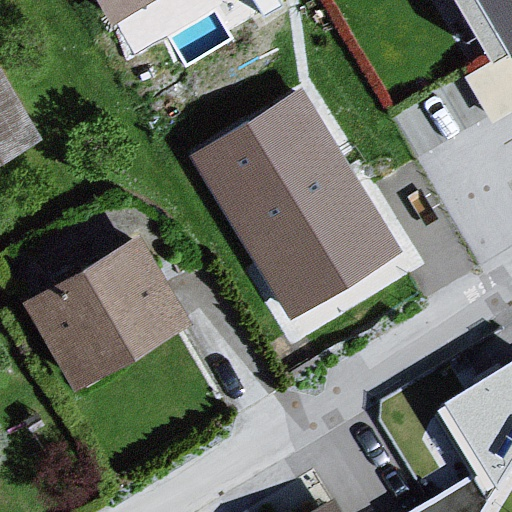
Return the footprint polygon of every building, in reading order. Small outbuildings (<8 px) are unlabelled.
[(91,0),(110,27),(156,0),(91,0)] [(511,0),(455,0),(496,70),(511,60),(511,0)] [(511,115),(472,50),(377,102),(430,193),(511,150),(511,115)] [(0,68),(0,164),(41,142),(0,68)] [(402,255),(303,93),(193,159),(292,321),(402,255)] [(142,237),(24,307),(74,393),(194,320),(142,237)] [(490,511),(511,476),(511,351),(434,401),(475,465),(401,511),(490,511)]
